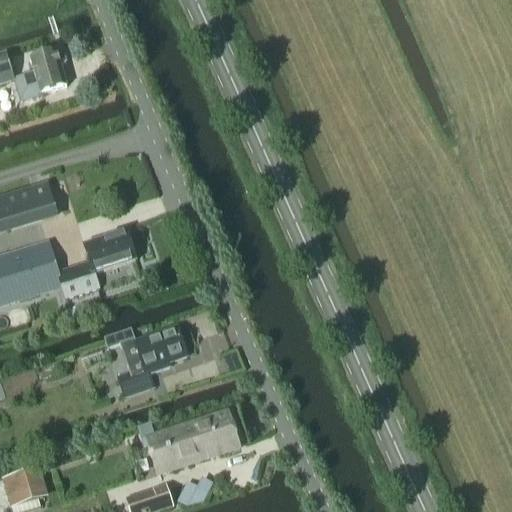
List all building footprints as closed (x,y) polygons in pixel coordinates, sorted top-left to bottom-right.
[(40,101),(39,97),(66,89),(60,70),(66,65),(64,57),(57,57),(56,55),(30,63),(33,76),(24,79),(14,81),(14,83),(20,106),(40,101)] [(0,86),(14,83),(5,57),(0,58),(0,86)] [(0,234),(57,218),(47,187),(0,201),(0,234)] [(94,277),(135,264),(127,236),(83,249),(88,266),(57,276),(48,246),(0,260),(0,310),(61,292),(65,303),(98,293),(94,277)] [(135,346),(131,334),(106,343),(108,351),(120,347),(129,376),(117,380),(124,402),(155,391),(150,378),(171,371),(169,367),(187,360),(177,332),(135,346)] [(227,415),(145,441),(158,479),(238,451),(227,415)] [(48,500),(39,470),(1,482),(10,511),(48,500)] [(132,511),(163,511),(172,509),(165,488),(129,500),(132,511)]
